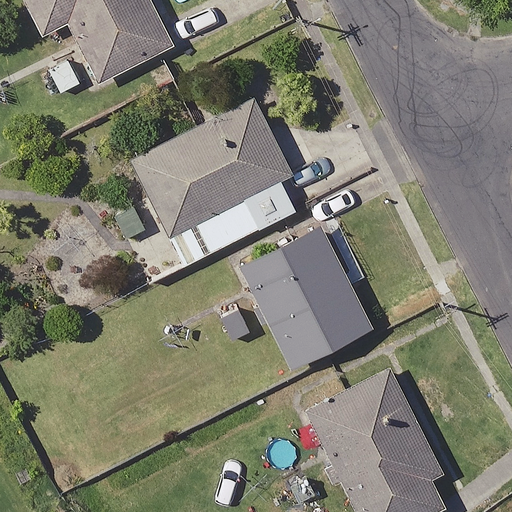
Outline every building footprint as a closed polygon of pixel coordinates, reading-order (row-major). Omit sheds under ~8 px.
[(150,0),(22,0),(39,33),(67,20),(97,80),(172,42),(150,0)] [(68,56),(47,67),(59,90),(80,80),(68,56)] [(253,93),(128,155),(167,233),(292,171),(253,93)] [(371,323),(319,220),(236,262),(288,364),(371,323)] [(236,306),(219,315),(232,338),(248,329),(236,306)] [(442,468),(387,361),(301,405),(356,511),(424,511),(443,502),(429,475),(442,468)]
